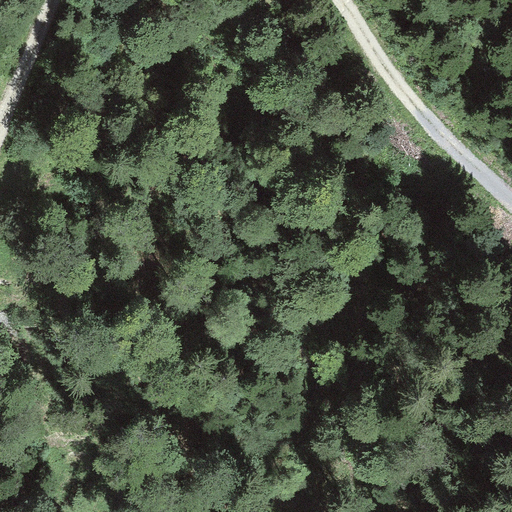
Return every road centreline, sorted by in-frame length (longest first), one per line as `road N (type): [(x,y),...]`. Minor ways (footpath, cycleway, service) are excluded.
road 1 (track): [(340,0),(406,98),(511,200)]
road 2 (track): [(0,129),(54,0)]
